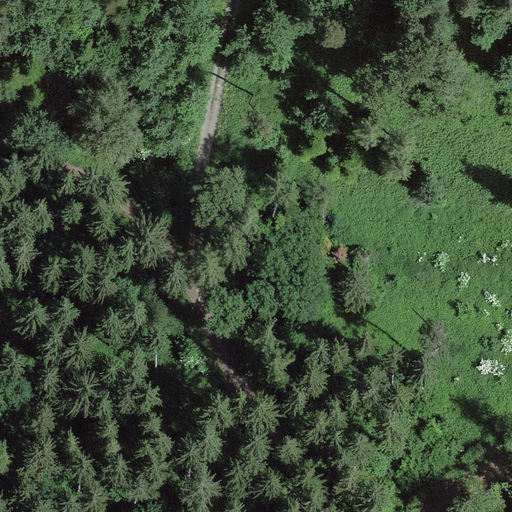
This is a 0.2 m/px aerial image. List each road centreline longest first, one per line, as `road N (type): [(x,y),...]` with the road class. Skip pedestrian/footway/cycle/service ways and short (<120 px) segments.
road 1 (track): [(330,511),(211,282),(226,47),(237,0)]
road 2 (track): [(0,86),(147,202),(211,282)]
